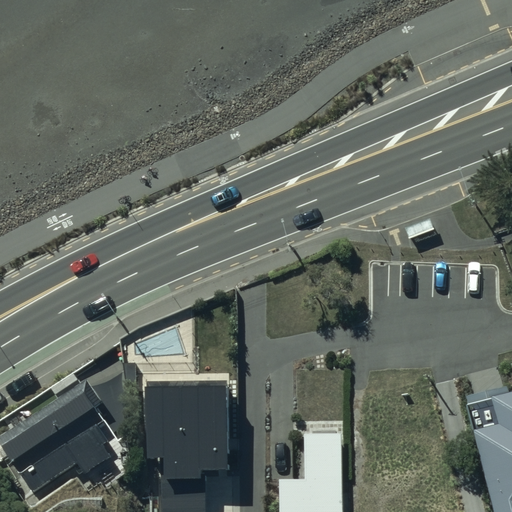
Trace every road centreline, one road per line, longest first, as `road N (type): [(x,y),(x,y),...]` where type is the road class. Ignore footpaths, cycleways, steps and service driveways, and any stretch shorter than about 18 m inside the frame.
road 1 (secondary): [(0,320),(115,258),(511,90)]
road 2 (residential): [(511,323),(352,336),(255,358)]
